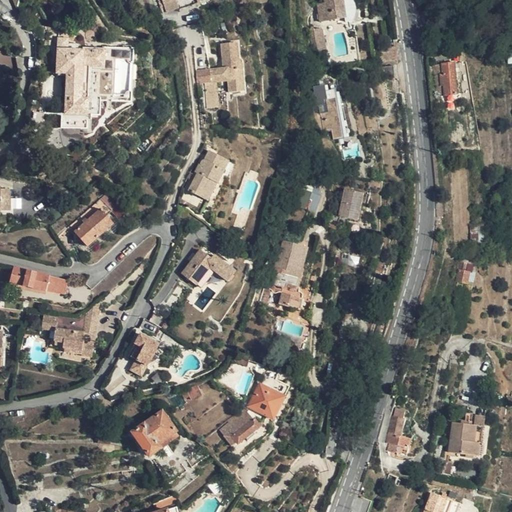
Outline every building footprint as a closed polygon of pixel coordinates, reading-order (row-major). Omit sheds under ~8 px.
[(161,0),(166,13),(179,8),(176,0),(161,0)] [(323,0),(327,21),(346,18),(343,0),(323,0)] [(353,4),(351,0),(343,0),(346,18),(346,21),(351,20),(354,17),(355,12),(354,7),(353,4)] [(83,66),(89,67),(104,67),(105,51),(68,50),(68,38),(58,38),(56,74),(66,74),(65,115),(88,116),(89,98),(88,98),(82,98),(83,66)] [(228,70),(224,70),(210,71),(211,82),(217,81),(227,81),(229,93),(243,92),(240,61),(238,61),(236,42),(221,44),(223,63),(227,63),(228,70)] [(444,96),(457,94),(454,63),(441,64),(442,75),(439,75),(440,86),(443,86),(444,96)] [(394,75),(393,66),(381,67),(382,77),(394,75)] [(219,107),(217,81),(211,82),(205,83),(207,108),(219,107)] [(328,113),(320,114),(323,131),(331,130),(333,139),(342,138),(337,105),(341,105),(336,83),(313,87),(317,106),(319,106),(327,104),(328,113)] [(319,106),(320,114),(328,113),(327,104),(319,106)] [(214,167),(210,171),(212,172),(206,178),(194,193),(204,202),(216,189),(222,194),(233,181),(229,177),(236,169),(223,159),(216,166),(214,167)] [(239,173),(236,169),(229,177),(233,181),(239,173)] [(0,209),(10,210),(10,190),(0,189),(0,209)] [(211,207),(222,194),(216,189),(204,202),(211,207)] [(128,209),(120,200),(110,190),(101,198),(109,208),(111,211),(118,219),(128,209)] [(364,195),(346,191),(341,219),(358,222),(364,195)] [(109,208),(101,198),(69,227),(87,247),(113,224),(106,216),(103,212),(109,208)] [(106,216),(111,211),(109,208),(103,212),(106,216)] [(483,226),(470,227),(471,247),(484,246),(483,226)] [(359,257),(364,237),(353,236),(349,255),(359,257)] [(281,292),(279,303),(299,309),(302,295),(301,293),(295,292),(301,270),(302,270),(307,248),(283,242),(277,264),(276,264),(270,284),(275,285),(273,292),(277,293),(281,292)] [(213,259),(202,250),(183,274),(198,286),(212,268),(230,283),(238,272),(217,255),(213,259)] [(468,264),(460,263),(456,283),(468,285),(470,273),(467,272),(468,264)] [(68,281),(14,267),(11,283),(46,292),(65,295),(68,281)] [(304,290),(302,295),(299,309),(307,311),(313,292),(304,290)] [(452,314),(449,314),(448,329),(457,330),(461,300),(458,299),(460,294),(454,293),(452,314)] [(42,329),(55,330),(56,318),(44,317),(42,329)] [(93,357),(94,344),(89,341),(90,332),(86,332),(87,322),(56,318),(55,330),(54,342),(64,343),(64,349),(82,351),(82,353),(85,356),(93,357)] [(96,323),(87,322),(86,332),(90,332),(95,333),(96,323)] [(132,371),(142,377),(159,345),(141,334),(135,344),(136,345),(133,350),(136,352),(132,357),(137,360),(132,371)] [(260,365),(258,364),(255,371),(264,375),(268,367),(260,365)] [(202,394),(198,385),(182,393),(184,399),(190,396),(192,399),(202,394)] [(276,420),(287,398),(261,385),(250,407),(276,420)] [(244,409),(228,421),(230,423),(220,430),(226,436),(225,437),(232,446),(236,442),(238,445),(261,426),(254,419),(253,420),(244,409)] [(396,450),(399,436),(405,412),(395,409),(387,443),(389,444),(388,447),(396,450)] [(160,442),(176,432),(163,412),(134,432),(150,457),(163,447),(160,442)] [(473,442),(475,426),(453,423),(448,452),(478,457),(480,443),(473,442)] [(180,437),(176,432),(160,442),(163,447),(180,437)] [(110,444),(111,437),(98,436),(98,444),(110,444)] [(396,450),(388,447),(387,451),(406,456),(410,439),(399,436),(396,450)] [(222,472),(218,476),(223,481),(227,478),(222,472)] [(218,476),(213,481),(217,486),(223,481),(218,476)] [(446,511),(451,500),(432,493),(424,511),(446,511)] [(176,495),(154,504),(156,509),(180,502),(176,495)]
